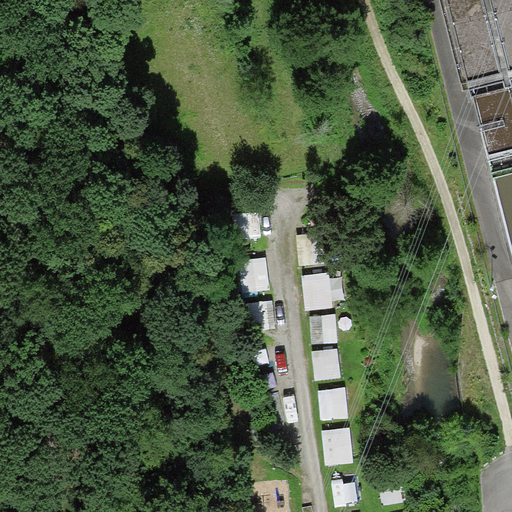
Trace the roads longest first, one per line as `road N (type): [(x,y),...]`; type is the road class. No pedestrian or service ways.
road 1 (track): [(511,446),(455,234),(358,0)]
road 2 (track): [(0,146),(57,511)]
